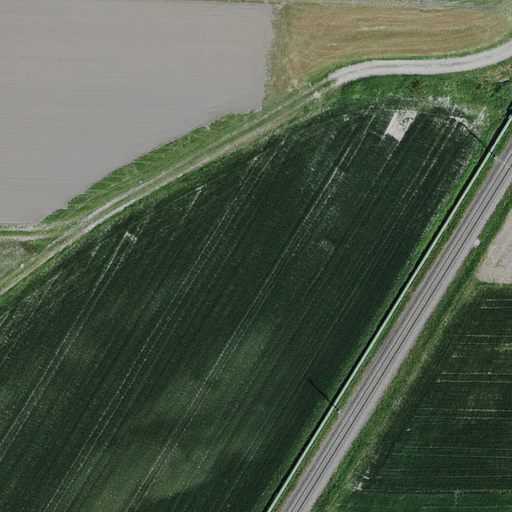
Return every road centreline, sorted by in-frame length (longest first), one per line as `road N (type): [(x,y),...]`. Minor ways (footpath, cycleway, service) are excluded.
road 1 (track): [(368,65),(294,121),(101,212),(0,289)]
road 2 (track): [(368,65),(489,61),(511,48)]
